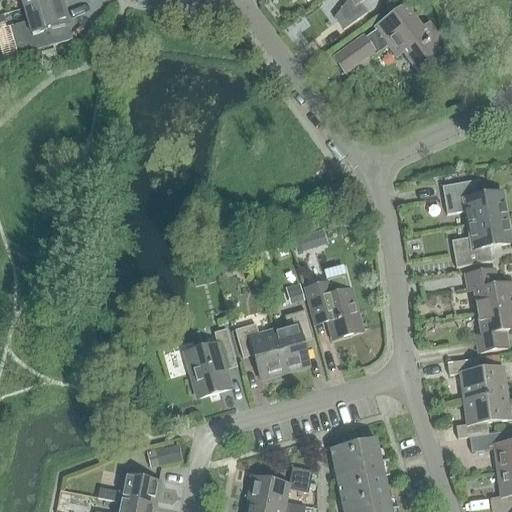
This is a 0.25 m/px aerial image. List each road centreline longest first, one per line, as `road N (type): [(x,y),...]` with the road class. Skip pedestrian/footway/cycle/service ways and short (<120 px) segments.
road 1 (residential): [(188,511),(204,432),(408,376)]
road 2 (residential): [(364,165),(244,10),(187,0)]
road 3 (residential): [(408,376),(383,208),(364,165)]
road 4 (residential): [(498,103),(364,165)]
road 5 (residential): [(449,511),(408,376)]
